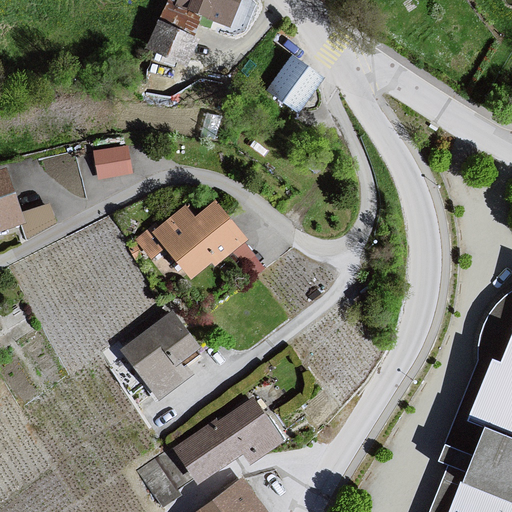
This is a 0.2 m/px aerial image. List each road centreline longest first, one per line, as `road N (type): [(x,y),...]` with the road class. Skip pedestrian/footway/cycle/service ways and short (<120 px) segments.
road 1 (tertiary): [(313,511),(402,358),(426,279),(415,196),(337,57)]
road 2 (residential): [(337,57),(360,58),(511,151)]
